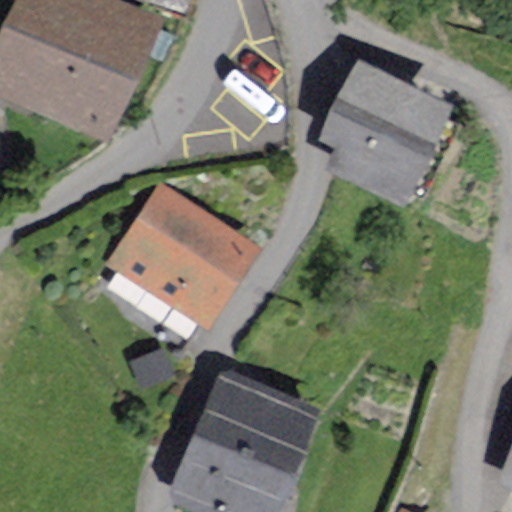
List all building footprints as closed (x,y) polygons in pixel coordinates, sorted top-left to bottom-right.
[(11,0),(0,26),(0,97),(110,145),(163,23),(108,0),(11,0)] [(191,0),(137,0),(186,16),(191,0)] [(465,111),(366,63),(329,139),(342,145),(332,167),(418,208),(465,111)] [(260,247),(155,180),(104,260),(209,327),(260,247)] [(284,511),(325,416),(223,373),(174,489),(227,511),(284,511)]
